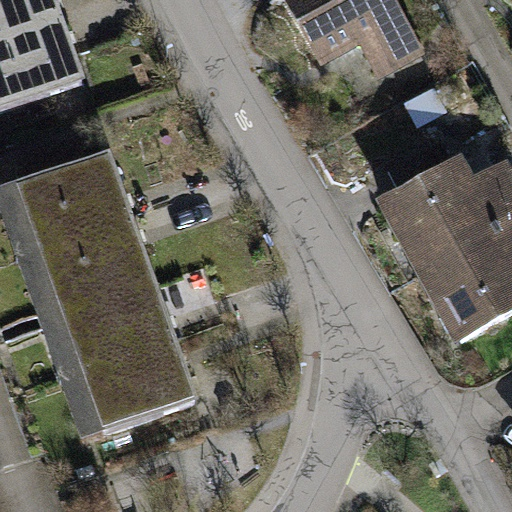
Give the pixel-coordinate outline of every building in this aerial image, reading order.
[(0,0),(0,44),(60,24),(51,0),(0,0)] [(286,0),(321,61),(375,31),(395,65),(416,53),(403,30),(405,29),(388,0),(286,0)] [(60,24),(0,44),(0,112),(81,85),(60,24)] [(39,255),(131,223),(109,161),(17,192),(39,255)] [(425,248),(436,269),(511,226),(511,185),(504,171),(469,191),(456,169),(386,208),(413,255),(425,248)] [(60,316),(152,283),(131,223),(39,255),(60,316)] [(511,226),(436,269),(424,275),(462,343),(511,314),(511,226)] [(82,377),(174,344),(152,283),(60,316),(82,377)] [(174,344),(82,377),(104,438),(196,405),(174,344)]
